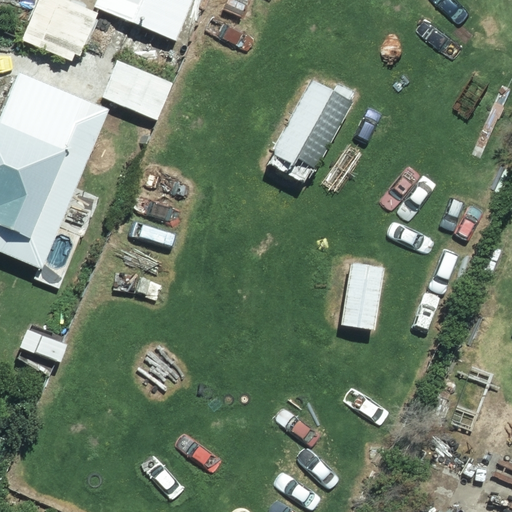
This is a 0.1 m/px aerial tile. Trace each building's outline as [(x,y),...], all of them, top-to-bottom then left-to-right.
[(197,0),(98,0),(96,7),(180,42),(197,0)] [(174,82),(119,58),(103,97),(157,120),(174,82)] [(112,108),(22,71),(1,122),(0,122),(0,204),(3,206),(0,212),(0,249),(47,268),(112,108)] [(358,97),(315,75),(278,148),(321,170),(358,97)] [(504,121),(505,117),(504,112),(502,108),(499,104),(494,100),(487,98),(480,97),(472,98),(466,101),(461,105),(458,109),(456,113),(456,118),(456,122),(458,127),(462,131),(467,135),(473,137),(481,138),(488,137),(494,134),(499,130),(502,126),(504,121)] [(401,262),(368,248),(343,309),(376,322),(401,262)] [(511,511),(434,478),(420,511),(511,511)]
